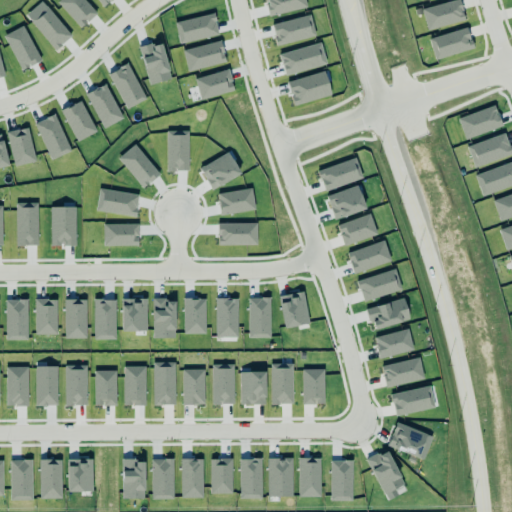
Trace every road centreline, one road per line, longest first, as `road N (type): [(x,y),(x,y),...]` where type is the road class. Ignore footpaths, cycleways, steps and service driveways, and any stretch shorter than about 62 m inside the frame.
road 1 (residential): [(357,38),(445,314),(480,511)]
road 2 (residential): [(359,417),(235,0)]
road 3 (residential): [(0,433),(335,431),(353,429),(359,417)]
road 4 (residential): [(0,273),(255,271),(318,262)]
road 5 (residential): [(279,145),(511,69)]
road 6 (residential): [(0,104),(39,91),(154,0)]
